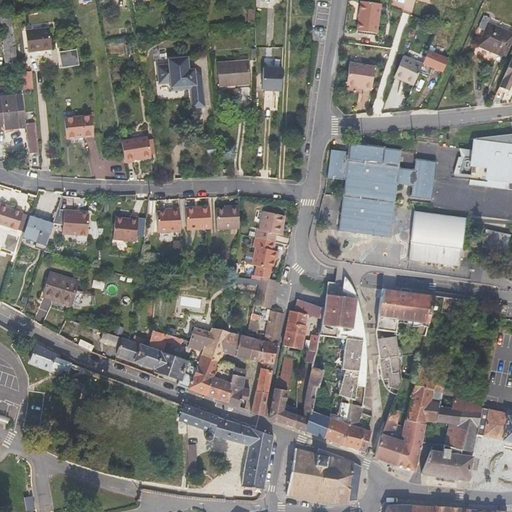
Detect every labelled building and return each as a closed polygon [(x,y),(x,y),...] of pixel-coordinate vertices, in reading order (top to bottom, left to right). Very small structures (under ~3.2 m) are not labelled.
[(377,34),(381,5),(362,2),(359,14),(361,14),(360,21),(358,22),(357,31),(377,34)] [(484,30),(478,46),(505,57),(511,38),(511,33),(488,23),(489,19),(483,15),(478,27),(484,30)] [(17,61),(11,16),(0,17),(6,63),(17,61)] [(52,49),(49,28),(25,31),(28,52),(51,49),(52,49)] [(51,49),(28,52),(29,58),(52,55),(51,49)] [(428,50),(423,63),(443,72),(448,59),(428,50)] [(76,51),(63,53),(65,66),(78,64),(76,51)] [(402,80),(403,79),(414,84),(422,65),(403,56),(394,77),(402,80)] [(507,90),(511,81),(511,57),(499,86),(507,90)] [(168,61),(168,66),(157,67),(159,86),(171,84),(172,92),(191,90),(193,109),(205,107),(201,76),(195,77),(194,70),(189,71),(187,58),(168,61)] [(217,63),(219,87),(232,86),(232,83),(250,82),(248,61),(217,63)] [(363,88),(363,90),(371,92),(375,68),(350,64),(347,85),(363,88)] [(282,69),(266,68),(265,91),(281,91),(282,69)] [(19,73),(21,89),(34,88),(32,71),(19,73)] [(21,95),(0,97),(0,128),(9,127),(8,126),(24,124),(21,95)] [(92,116),(64,119),(66,138),(93,136),(92,116)] [(37,153),(34,123),(27,124),(30,154),(37,153)] [(511,134),(475,138),(473,150),(470,150),(469,159),(461,158),(459,157),(454,174),(464,176),(463,184),(511,191),(511,180),(511,134)] [(150,156),(147,137),(136,139),(139,158),(150,156)] [(139,158),(136,139),(121,141),(123,153),(125,160),(125,162),(133,161),(133,159),(139,158)] [(345,180),(338,230),(368,234),(369,221),(375,221),(375,224),(387,225),(390,201),(395,201),(397,184),(412,186),(411,196),(431,199),(436,161),(416,158),(414,169),(399,167),(402,150),(355,143),(354,148),(348,147),(347,155),(345,154),(345,151),(333,150),(329,177),(345,180)] [(460,151),(461,158),(469,159),(470,150),(460,151)] [(368,234),(391,237),(395,201),(390,201),(387,225),(375,224),(375,221),(369,221),(368,234)] [(11,210),(5,208),(6,206),(0,203),(0,224),(16,230),(22,213),(11,210)] [(230,207),(217,209),(217,229),(240,228),(239,205),(230,205),(230,207)] [(169,209),(170,210),(156,211),(157,233),(178,233),(178,209),(169,209)] [(208,230),(208,209),(184,209),(185,231),(208,230)] [(74,214),(75,212),(66,210),(63,234),(87,238),(90,216),(74,214)] [(261,277),(268,279),(270,269),(272,269),(276,251),(273,250),(277,233),(281,233),(285,216),(266,211),(261,229),(258,228),(254,246),(257,247),(255,253),(253,265),(256,266),(254,275),(261,277)] [(130,214),(116,213),(114,235),(136,237),(138,213),(130,212),(130,214)] [(459,266),(466,219),(414,212),(408,259),(459,266)] [(37,238),(36,242),(45,245),(52,225),(28,217),(23,233),(37,238)] [(506,251),(509,236),(486,230),(483,246),(506,251)] [(0,247),(13,253),(19,240),(0,231),(0,247)] [(248,264),(253,265),(255,253),(247,251),(246,255),(247,255),(246,261),(248,264)] [(71,305),(78,282),(50,274),(43,296),(71,305)] [(268,279),(261,277),(260,285),(274,288),(276,280),(268,279)] [(326,309),(320,336),(344,340),(354,291),(351,285),(339,284),(331,283),(327,303),(326,309)] [(274,288),(260,285),(258,292),(273,295),(274,288)] [(395,332),(396,319),(428,325),(435,297),(382,289),(377,329),(395,332)] [(341,370),(344,371),(338,394),(352,399),(366,346),(365,342),(364,330),(362,320),(361,313),(359,305),(358,301),(354,291),(344,340),(345,340),(341,370)] [(273,295),(258,292),(257,299),(271,302),(273,295)] [(440,313),(457,315),(460,300),(443,298),(440,313)] [(255,305),(270,309),(271,302),(257,299),(255,305)] [(299,300),(297,299),(295,312),(305,314),(323,318),(325,309),(299,300)] [(499,312),(506,313),(508,306),(500,305),(499,312)] [(283,314),(270,311),(268,321),(281,324),(283,314)] [(303,325),(305,314),(295,312),(290,311),(286,331),(283,345),(290,347),(301,349),(301,348),(305,326),(303,325)] [(57,335),(77,346),(84,325),(65,319),(57,335)] [(251,319),(249,328),(258,330),(258,321),(251,319)] [(281,324),(268,321),(264,342),(277,345),(281,324)] [(210,331),(194,327),(190,341),(188,347),(197,350),(203,352),(202,356),(220,362),(223,353),(235,356),(240,335),(228,332),(211,328),(210,331)] [(163,352),(166,341),(167,335),(152,330),(151,348),(163,352)] [(155,371),(179,380),(178,385),(188,389),(197,365),(192,363),(163,352),(151,348),(134,342),(104,332),(102,341),(118,347),(115,354),(155,369),(155,371)] [(188,347),(190,341),(167,335),(166,341),(188,347)] [(249,359),(254,339),(240,335),(235,356),(249,359)] [(395,337),(377,340),(377,341),(383,379),(386,379),(387,385),(397,390),(401,381),(396,346),(395,337)] [(249,359),(259,362),(264,342),(257,340),(254,339),(249,359)] [(259,362),(263,363),(262,369),(272,371),(277,345),(264,342),(259,362)] [(366,364),(366,354),(366,346),(352,399),(351,404),(362,407),(363,402),(364,392),(366,375),(366,364)] [(64,371),(68,372),(71,363),(56,357),(56,356),(38,347),(31,363),(62,375),(64,371)] [(308,349),(306,362),(312,363),(315,351),(308,349)] [(214,377),(217,370),(220,362),(202,356),(203,352),(197,350),(195,356),(200,359),(197,365),(188,389),(207,396),(214,377)] [(220,362),(233,367),(235,356),(223,353),(220,362)] [(287,390),(293,359),(283,357),(278,387),(287,390)] [(233,367),(220,362),(217,370),(232,375),(233,367)] [(73,373),(85,378),(88,370),(76,365),(73,373)] [(430,400),(432,389),(442,392),(444,385),(446,375),(417,366),(413,381),(409,396),(411,397),(406,420),(424,424),(425,421),(430,400)] [(244,377),(245,370),(233,367),(232,375),(244,377)] [(304,404),(303,412),(296,409),(295,415),(294,427),(304,431),(310,412),(317,387),(321,371),(312,368),(304,404)] [(256,391),(268,393),(272,371),(262,369),(256,391)] [(243,388),(244,377),(232,375),(230,386),(243,388)] [(230,386),(231,383),(214,377),(207,396),(228,404),(230,386)] [(389,391),(393,394),(396,395),(397,390),(387,385),(386,379),(383,379),(383,383),(385,387),(386,388),(386,389),(389,391)] [(456,395),(457,388),(444,385),(442,392),(456,395)] [(243,388),(230,386),(228,404),(239,408),(241,398),(248,400),(250,390),(243,388)] [(284,411),(287,391),(275,388),(269,418),(294,427),(295,415),(284,411)] [(251,412),(263,416),(268,393),(256,391),(251,412)] [(449,423),(458,424),(452,447),(472,452),(476,435),(481,408),(483,402),(453,398),(452,408),(439,406),(440,403),(430,400),(425,421),(449,423)] [(369,431),(356,427),(360,412),(362,407),(351,404),(350,409),(349,416),(348,420),(342,445),(365,452),(369,431)] [(250,446),(245,468),(242,487),(264,490),(273,438),(251,430),(210,416),(184,406),(180,420),(188,423),(208,430),(207,434),(205,435),(205,437),(207,441),(209,441),(210,442),(213,440),(213,437),(219,438),(250,446)] [(398,413),(396,410),(391,408),(386,420),(394,423),(396,423),(398,413)] [(511,416),(508,416),(509,413),(481,408),(476,435),(502,440),(502,441),(511,443),(511,416)] [(310,412),(304,431),(323,438),(329,418),(310,412)] [(132,413),(131,427),(153,428),(154,414),(132,413)] [(11,419),(0,414),(0,421),(8,424),(11,419)] [(338,417),(337,421),(329,418),(323,438),(342,445),(348,420),(338,417)] [(395,440),(389,437),(394,423),(386,420),(382,432),(375,455),(374,457),(389,463),(395,440)] [(405,426),(397,465),(414,471),(420,443),(422,434),(424,424),(406,420),(405,426)] [(452,447),(458,424),(449,423),(443,444),(452,447)] [(434,443),(422,473),(461,479),(467,480),(472,452),(452,447),(443,444),(434,443)] [(190,449),(188,474),(201,475),(203,450),(190,449)] [(337,460),(319,456),(296,449),(293,461),(291,461),(291,462),(293,464),(290,481),(287,481),(287,483),(289,485),(287,495),(333,504),(356,501),(361,468),(352,463),(337,460)]
